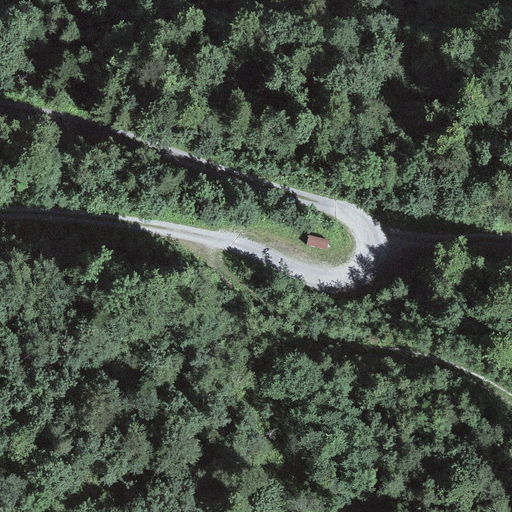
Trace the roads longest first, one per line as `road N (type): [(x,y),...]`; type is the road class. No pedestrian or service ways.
road 1 (track): [(0,210),(193,230),(335,278),(367,258),(368,235),(359,218),(122,131),(0,108)]
road 2 (track): [(193,230),(288,327),(470,375),(511,407)]
road 3 (track): [(359,218),(511,237)]
